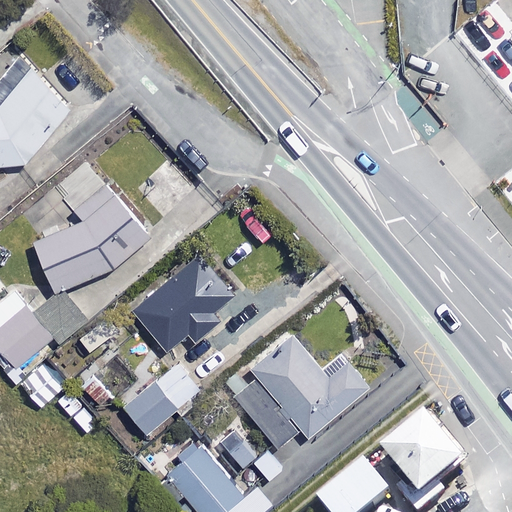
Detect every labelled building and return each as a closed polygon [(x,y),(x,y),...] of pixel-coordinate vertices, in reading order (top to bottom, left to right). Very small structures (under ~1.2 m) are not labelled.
[(75,108),(33,72),(0,108),(0,163),(27,162),(75,108)] [(151,246),(126,198),(36,244),(61,292),(151,246)] [(236,294),(204,254),(135,310),(168,350),(189,333),(196,342),(221,321),(214,313),(236,294)] [(55,335),(15,290),(0,303),(0,346),(18,367),(55,335)] [(294,335),(253,369),(259,377),(235,396),(276,446),(300,426),(309,437),(370,387),(340,351),(321,367),(294,335)] [(148,433),(205,388),(183,361),(126,406),(148,433)] [(65,386),(44,363),(22,383),(43,406),(65,386)] [(471,467),(430,419),(383,458),(424,507),(471,467)] [(247,491),(198,441),(161,477),(195,511),(261,511),(273,501),(255,483),(247,491)] [(371,511),(390,497),(365,466),(319,503),(326,511),(371,511)]
